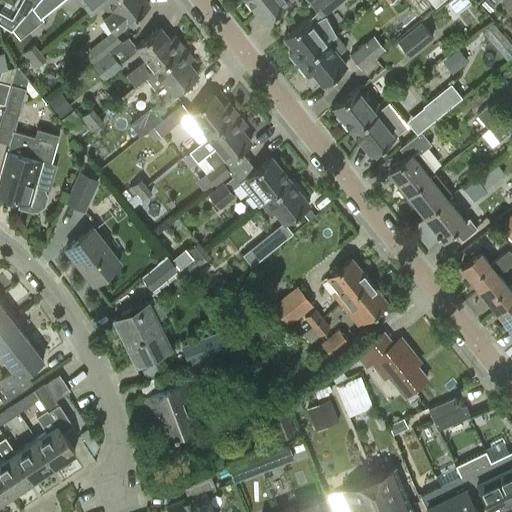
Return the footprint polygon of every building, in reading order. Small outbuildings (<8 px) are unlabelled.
[(31,8),(35,3),(36,2),(32,0),(22,0),(12,19),(0,11),(0,24),(11,31),(14,28),(31,8)] [(42,12),(56,0),(37,0),(36,2),(35,3),(42,12)] [(83,0),(92,11),(102,3),(106,0),(83,0)] [(149,4),(145,0),(106,0),(102,3),(111,15),(106,18),(114,29),(116,31),(117,30),(149,4)] [(247,0),(264,21),(291,0),(247,0)] [(321,16),(325,13),(340,0),(311,0),(310,1),(318,11),(321,16)] [(289,53),(299,64),(336,35),(325,13),(321,16),(318,11),(309,18),(308,17),(284,36),(294,49),(289,53)] [(418,20),(396,39),(410,55),(432,36),(418,20)] [(136,86),(147,77),(183,47),(174,36),(170,39),(160,27),(135,46),(145,58),(126,73),(136,86)] [(116,31),(114,29),(88,49),(97,60),(124,39),(117,30),(116,31)] [(351,53),(362,67),(385,48),(374,34),(351,53)] [(346,65),(336,53),(345,46),(336,35),(299,64),(308,76),(312,72),(322,84),(346,65)] [(456,46),(441,59),(451,71),(466,58),(456,46)] [(183,47),(147,77),(154,87),(163,80),(173,94),(198,74),(188,62),(193,59),(183,47)] [(112,50),(93,65),(102,78),(122,63),(112,50)] [(16,64),(11,81),(6,102),(4,109),(18,113),(26,87),(28,79),(16,64)] [(0,100),(6,102),(11,81),(0,78),(0,100)] [(450,80),(422,103),(433,117),(461,94),(450,80)] [(333,107),(351,130),(380,108),(371,96),(366,100),(356,88),(333,107)] [(213,93),(188,113),(208,137),(237,114),(227,102),(223,106),(213,93)] [(170,128),(188,113),(181,103),(162,118),(170,128)] [(153,125),(162,118),(152,105),(130,122),(140,135),(153,125)] [(476,114),(489,128),(500,120),(487,105),(476,114)] [(390,119),(380,108),(351,130),(371,154),(395,135),(385,123),(390,119)] [(246,125),(237,114),(208,137),(189,152),(197,161),(215,146),(227,160),(251,141),(241,129),(246,125)] [(510,132),(500,120),(489,128),(500,141),(510,132)] [(36,129),(35,135),(13,129),(0,173),(0,192),(22,199),(20,207),(41,213),(48,189),(34,185),(41,160),(49,162),(57,134),(36,129)] [(404,196),(434,172),(419,153),(431,143),(421,130),(400,146),(408,156),(399,163),(398,161),(392,166),(393,168),(388,171),(400,185),(397,187),(404,196)] [(270,157),(256,168),(247,175),(240,181),(239,182),(258,205),(261,203),(289,180),(270,157)] [(206,171),(216,183),(232,171),(222,158),(206,171)] [(478,177),(483,185),(502,173),(497,165),(478,177)] [(80,170),(65,201),(84,210),(100,179),(80,170)] [(434,172),(404,196),(411,205),(414,203),(424,215),(447,197),(452,193),(434,172)] [(475,176),(461,186),(469,198),(484,188),(475,176)] [(308,204),(289,180),(261,203),(270,215),(274,211),(282,221),(284,224),(285,223),(308,204)] [(215,207),(232,196),(225,185),(208,196),(215,207)] [(447,197),(424,215),(443,240),(454,231),(462,240),(477,228),(469,218),(466,220),(447,197)] [(511,240),(511,214),(499,225),(511,240)] [(284,224),(282,221),(242,253),(251,265),(292,232),(285,223),(284,224)] [(93,284),(119,263),(91,228),(65,249),(93,284)] [(479,288),(497,273),(511,260),(511,254),(508,249),(490,264),(479,251),(461,266),(479,288)] [(153,289),(177,270),(167,258),(143,276),(153,289)] [(339,303),(369,280),(351,258),(327,277),(337,290),(332,294),(339,303)] [(511,280),(507,285),(497,273),(479,288),(496,310),(511,296),(511,280)] [(387,302),(369,280),(339,303),(347,313),(352,309),(363,322),(387,302)] [(299,285),(274,305),(289,324),(314,304),(299,285)] [(511,296),(496,310),(511,329),(511,296)] [(146,301),(137,305),(114,317),(137,364),(169,349),(146,301)] [(0,328),(11,320),(0,305),(0,328)] [(313,325),(324,317),(316,307),(306,316),(313,325)] [(324,317),(313,325),(321,334),(331,326),(324,317)] [(0,355),(2,358),(26,339),(11,320),(0,328),(0,355)] [(337,327),(321,339),(332,354),(349,341),(337,327)] [(180,346),(187,363),(230,347),(224,330),(180,346)] [(404,395),(427,377),(411,357),(415,355),(401,337),(393,343),(383,331),(355,354),(364,366),(375,358),(404,395)] [(26,339),(2,358),(11,370),(0,378),(0,383),(4,389),(42,360),(26,339)] [(191,378),(212,371),(207,358),(187,365),(191,378)] [(362,375),(336,383),(346,414),(372,406),(362,375)] [(164,437),(202,423),(196,408),(189,411),(184,397),(191,395),(185,380),(148,395),(164,437)] [(12,403),(18,412),(39,398),(46,409),(47,411),(48,411),(59,404),(44,382),(12,403)] [(331,396),(305,406),(314,428),(339,419),(331,396)] [(432,419),(460,407),(455,396),(428,408),(432,419)] [(0,423),(18,412),(12,403),(0,411),(0,423)] [(464,405),(460,407),(432,419),(437,429),(469,415),(464,405)] [(47,411),(46,409),(36,416),(46,432),(36,438),(54,465),(75,451),(62,431),(57,424),(48,411),(47,411)] [(296,433),(286,409),(267,417),(277,441),(296,433)] [(15,452),(33,479),(54,465),(36,438),(15,452)] [(0,462),(0,474),(12,493),(33,479),(15,452),(6,439),(0,443),(0,451),(5,459),(0,462)] [(460,476),(474,503),(484,498),(490,511),(497,511),(511,505),(490,461),(485,450),(455,465),(460,476)] [(511,450),(490,461),(511,505),(511,504),(511,450)] [(350,511),(413,511),(394,467),(341,489),(350,511)] [(0,501),(12,493),(0,474),(0,501)] [(213,511),(205,492),(215,488),(210,475),(183,486),(188,498),(167,507),(169,511),(213,511)] [(440,486),(453,511),(478,511),(474,503),(460,476),(440,486)] [(453,511),(440,486),(420,495),(428,511),(453,511)] [(322,511),(317,497),(278,511),(322,511)]
